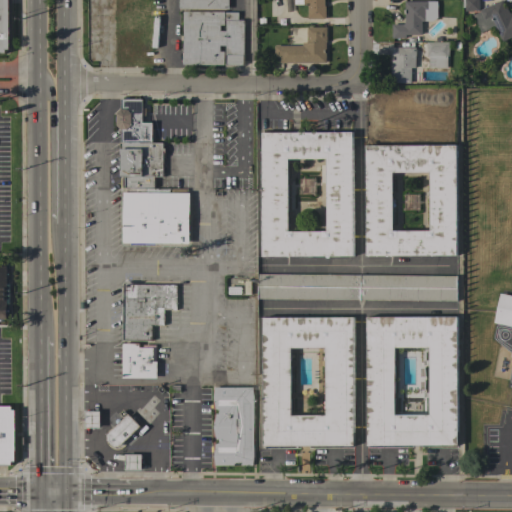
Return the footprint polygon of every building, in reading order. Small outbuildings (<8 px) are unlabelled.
[(0,0),(8,0),(9,49),(5,49),(5,53),(0,53),(0,0)] [(155,0),(156,64),(114,64),(113,0),(155,0)] [(178,8),(178,0),(228,0),(228,9),(178,8)] [(324,0),(324,6),(325,6),(325,18),(307,18),(307,5),(299,5),(299,0),(324,0)] [(478,0),(479,10),(465,11),(465,7),(462,7),(462,0),(478,0)] [(479,10),(502,0),(506,9),(507,9),(509,13),(510,12),(511,17),(511,35),(501,41),(494,26),(481,32),(473,15),(480,11),(479,10)] [(432,1),(432,21),(421,21),(421,34),(405,35),(405,38),(392,38),(392,24),(404,24),(404,22),(404,1),(432,1)] [(183,12),(238,12),(238,20),(244,20),(243,55),(242,55),(242,65),(235,65),(235,67),(225,67),(225,45),(219,45),(219,51),(224,51),(223,65),(183,64),(183,12)] [(280,63),(280,57),(274,57),(274,46),(302,46),(302,42),(306,42),(307,27),(326,27),(326,42),(325,42),(325,63),(280,63)] [(449,42),(449,56),(446,56),(446,68),(428,68),(428,56),(426,56),(426,42),(449,42)] [(392,47),(415,47),(415,49),(415,68),(410,68),(410,83),(390,82),(390,68),(391,68),(392,47)] [(403,109),(404,91),(440,91),(440,110),(403,109)] [(120,142),(120,129),(116,125),(116,113),(120,109),(120,99),(142,99),(142,122),(151,122),(151,142),(141,142),(120,142)] [(261,132),(352,132),(352,256),(262,256),(261,132)] [(120,176),(120,142),(141,142),(162,143),(162,177),(154,177),(122,176),(120,176)] [(365,146),(455,145),(456,255),(366,256),(365,146)] [(122,188),(122,176),(154,177),(154,189),(127,188),(122,188)] [(154,189),(187,189),(187,193),(188,193),(189,243),(154,243),(154,245),(130,245),(130,243),(123,243),(123,192),(127,192),(127,188),(154,189)] [(0,319),(0,264),(8,264),(8,284),(9,284),(9,304),(8,304),(8,316),(6,316),(6,319),(0,319)] [(256,299),(257,274),(457,276),(456,301),(256,299)] [(123,283),(134,283),(134,285),(176,285),(176,310),(164,310),(164,325),(151,325),(151,340),(123,340),(123,283)] [(511,326),(494,322),(500,293),(511,295),(511,326)] [(353,446),(263,446),(262,318),(353,317),(353,446)] [(457,445),(367,446),(366,317),(457,317),(457,445)] [(122,378),(122,343),(139,344),(139,348),(143,348),(143,345),(155,345),(155,362),(156,362),(156,379),(122,378)] [(251,388),(252,391),(253,456),(252,465),(240,465),(240,463),(233,463),(233,466),(214,466),(213,457),(214,444),(218,443),(217,439),(215,439),(213,427),(216,413),(218,414),(218,410),(215,409),(213,397),(214,387),(251,388)] [(479,403),(480,400),(485,401),(484,404),(501,408),(498,424),(485,421),(485,424),(480,423),(480,420),(467,418),(471,401),(479,403)] [(0,406),(11,406),(11,410),(15,410),(15,461),(11,461),(11,465),(0,465),(0,406)] [(99,427),(85,428),(84,412),(99,411),(99,427)] [(127,414),(140,426),(118,447),(112,446),(106,441),(106,434),(127,414)] [(141,455),(141,469),(125,469),(125,455),(141,455)]
